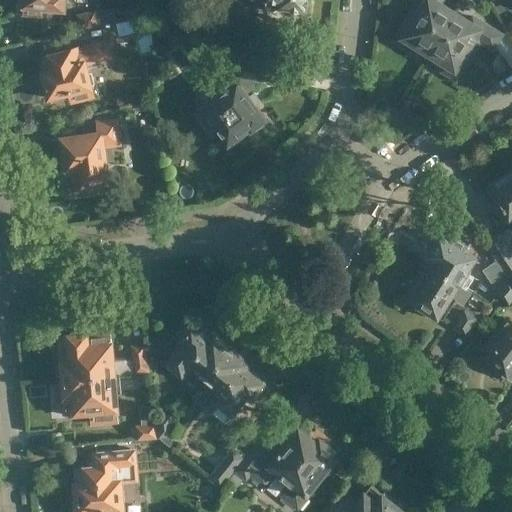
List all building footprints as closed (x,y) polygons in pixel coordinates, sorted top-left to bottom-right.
[(23,0),(22,12),(41,14),(42,8),(64,10),(65,0),(23,0)] [(275,12),(279,9),(306,12),(307,0),(266,0),(265,7),(269,11),(275,12)] [(428,52),(453,13),(439,4),(441,0),(415,0),(417,1),(393,40),(407,48),(411,42),(428,52)] [(80,30),(101,25),(98,9),(76,14),(80,30)] [(467,21),(453,13),(428,52),(446,63),(442,69),(456,78),(480,40),(492,47),(501,33),(471,15),(467,21)] [(145,37),(141,20),(114,27),(113,25),(81,33),(83,45),(78,46),(78,48),(41,56),(44,70),(41,71),(47,97),(70,92),(72,100),(93,95),(86,64),(98,62),(98,64),(118,59),(114,39),(116,39),(117,44),(145,37)] [(268,81),(269,75),(270,66),(240,61),(238,77),(240,77),(240,80),(234,84),(228,76),(213,87),(219,95),(201,108),(228,145),(229,144),(230,145),(234,145),(241,140),(243,136),(242,135),(250,129),(251,131),(252,130),(256,130),(263,125),(265,121),(266,120),(255,106),(256,105),(250,96),(249,96),(246,93),(253,88),(254,79),(268,81)] [(110,145),(120,143),(117,119),(96,122),(97,135),(62,139),(69,188),(107,183),(103,149),(111,148),(110,145)] [(511,169),(487,184),(511,222),(511,169)] [(459,281),(475,256),(465,249),(469,243),(446,228),(442,235),(436,231),(428,243),(432,246),(422,262),(425,264),(427,262),(459,281)] [(511,280),(511,254),(499,234),(486,242),(497,260),(496,260),(507,276),(508,277),(511,280)] [(496,290),(507,276),(496,260),(482,270),(496,290)] [(425,264),(418,275),(421,277),(408,297),(437,316),(438,314),(443,317),(456,297),(463,301),(471,289),(459,281),(427,262),(425,264)] [(507,276),(496,290),(494,293),(509,306),(511,302),(511,280),(508,277),(507,276)] [(478,317),(465,310),(455,327),(467,335),(478,317)] [(199,387),(232,347),(196,318),(179,339),(183,342),(167,361),(199,387)] [(511,321),(508,318),(488,342),(494,347),(485,359),(497,368),(499,365),(511,375),(511,374),(511,321)] [(88,336),(88,334),(60,336),(62,363),(56,367),(57,376),(62,379),(121,374),(149,372),(146,343),(132,344),(133,359),(113,361),(111,334),(88,336)] [(251,397),(268,376),(232,347),(199,387),(194,396),(208,407),(216,406),(219,403),(231,413),(247,393),(251,397)] [(63,379),(63,381),(58,385),(58,394),(65,397),(66,414),(91,412),(92,422),(118,420),(117,393),(122,393),(121,374),(62,379),(63,379)] [(156,417),(158,439),(175,437),(172,414),(156,416),(156,417)] [(137,441),(158,439),(156,417),(145,418),(146,425),(135,426),(137,441)] [(316,441),(300,428),(285,447),(265,431),(244,458),(256,467),(253,471),(266,480),(274,468),(283,475),(284,476),(283,477),(292,485),(284,494),(298,506),(326,473),(323,471),(336,456),(332,453),(335,450),(320,437),(316,441)] [(77,511),(124,511),(122,483),(131,482),(131,479),(134,477),(134,467),(138,467),(137,449),(94,453),(95,466),(74,467),(77,511)] [(222,459),(207,476),(220,486),(235,469),(222,459)] [(348,492),(331,511),(406,511),(371,483),(357,500),(348,492)]
